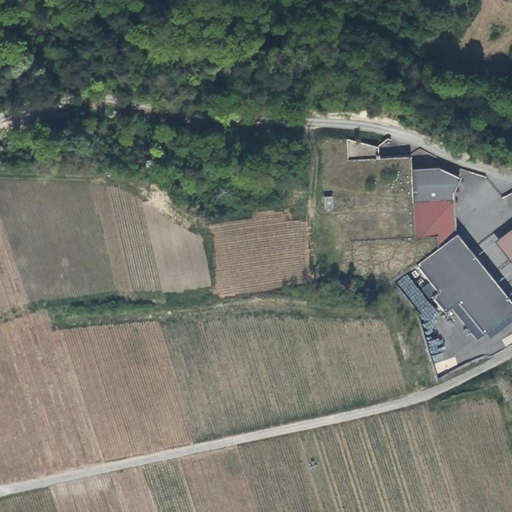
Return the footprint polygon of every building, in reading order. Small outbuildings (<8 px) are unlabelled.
[(377,147),(345,138),(345,160),(378,157),(377,147)] [(484,335),(511,312),(511,304),(455,233),(453,193),(459,178),(430,164),(409,166),(413,238),(442,236),(442,247),(421,264),(446,296),(450,293),(484,335)] [(323,197),(324,209),(333,208),(332,196),(323,197)] [(511,229),(497,241),(511,259),(511,229)] [(397,282),(418,308),(427,300),(406,274),(397,282)]
